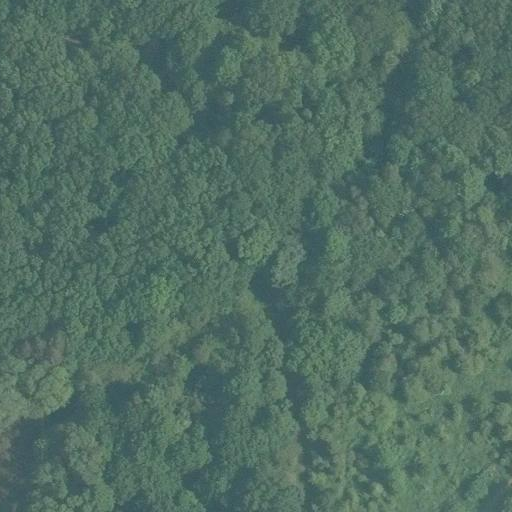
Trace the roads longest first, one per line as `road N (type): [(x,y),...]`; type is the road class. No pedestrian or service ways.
road 1 (track): [(304,511),(291,372),(258,242),(204,141),(143,74)]
road 2 (track): [(0,0),(100,44),(143,74)]
